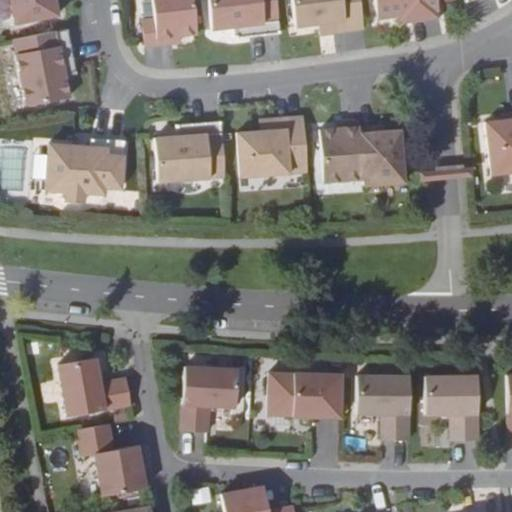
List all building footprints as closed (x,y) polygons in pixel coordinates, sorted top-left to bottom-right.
[(5,0),(11,23),(54,14),(51,0),(5,0)] [(150,0),(153,19),(156,45),(172,43),(171,37),(179,36),(195,34),(191,0),(150,0)] [(274,0),(206,0),(210,30),(233,27),(248,26),(249,37),(279,33),(274,0)] [(363,29),(358,0),(289,0),(293,27),(317,23),(332,21),(333,33),(363,29)] [(435,0),(373,0),(376,16),(402,12),(405,11),(404,6),(409,5),(411,19),(438,15),(435,0)] [(405,11),(402,12),(402,20),(411,19),(409,5),(404,6),(405,11)] [(153,19),(140,21),(144,47),(156,45),(153,19)] [(332,21),(317,23),(319,35),(333,33),(332,21)] [(248,26),(233,27),(234,39),(249,37),(248,26)] [(64,30),(10,40),(23,106),(67,98),(62,75),(60,61),(70,59),(64,30)] [(70,59),(60,61),(62,75),(73,74),(70,59)] [(511,112),(508,113),(509,120),(501,120),(484,122),(490,175),(511,172),(511,112)] [(302,115),(273,117),(273,129),(259,130),(235,131),(238,162),(305,157),(302,115)] [(273,117),(258,118),(259,130),(273,129),(273,117)] [(358,125),(358,119),(342,120),(342,127),(334,127),(318,128),(322,181),(362,178),(358,125)] [(176,135),(153,137),(155,169),(223,164),(219,120),(189,123),(190,134),(176,135)] [(175,124),(176,135),(190,134),(189,123),(175,124)] [(375,124),(358,125),(362,178),(363,185),(404,182),(400,129),(383,130),(375,131),(375,124)] [(90,146),(48,143),(44,190),(64,191),(64,201),(82,203),(83,193),(103,194),(103,188),(120,189),(124,141),(90,138),(90,146)] [(66,417),(130,406),(126,379),(99,384),(95,358),(57,365),(66,417)] [(184,367),(180,432),(207,433),(208,406),(235,408),(237,370),(184,367)] [(341,375),(268,373),(266,416),(339,418),(341,375)] [(409,376),(356,376),(356,413),(381,414),(381,441),(408,441),(409,376)] [(477,376),(424,377),(424,415),(450,414),(451,441),(478,441),(477,376)] [(108,425),(76,430),(81,457),(94,455),(101,496),(145,489),(138,446),(113,451),(108,425)] [(205,487),(188,491),(191,505),(208,501),(205,487)] [(293,511),(293,507),(267,511),(263,487),(220,494),(223,511),(293,511)]
